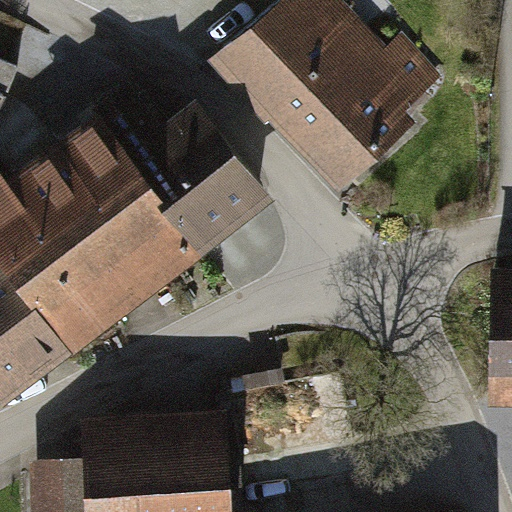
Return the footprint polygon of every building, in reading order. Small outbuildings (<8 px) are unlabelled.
[(357,0),(286,0),(229,54),(353,186),(463,83),(415,32),(400,46),(357,0)] [(30,68),(0,54),(0,89),(17,97),(30,68)] [(0,256),(0,387),(259,192),(196,108),(175,124),(144,83),(0,192),(0,239),(8,250),(0,256)] [(511,266),(500,267),(499,397),(511,396),(511,266)] [(253,511),(250,421),(117,426),(118,461),(48,463),(49,511),(253,511)]
